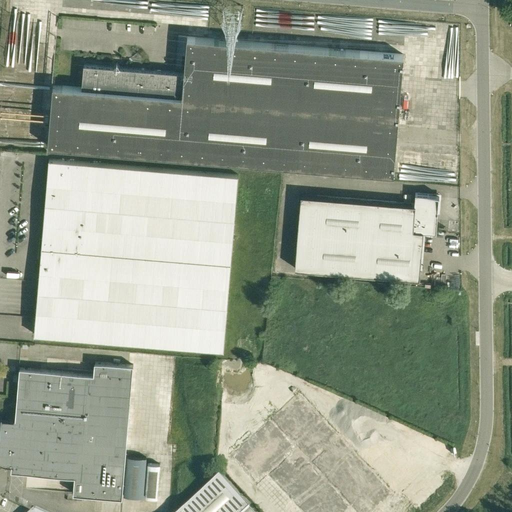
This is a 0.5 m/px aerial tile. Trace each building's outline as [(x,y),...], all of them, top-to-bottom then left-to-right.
[(403,54),(187,36),(184,72),(120,66),(117,63),(113,66),(84,63),(82,87),(53,85),(48,145),(283,165),(394,174),(403,54)] [(49,158),(34,334),(223,350),(238,174),(49,158)] [(423,231),(425,231),(436,232),(438,213),(436,213),(436,209),(438,209),(439,195),(415,193),(414,204),(317,195),(311,269),(419,278),(423,231)] [(0,461),(1,462),(3,463),(5,464),(7,464),(9,465),(11,465),(11,470),(75,475),(73,493),(122,497),(133,365),(95,361),(94,373),(20,367),(15,418),(14,418),(14,419),(2,418),(2,417),(1,417),(0,430),(0,461)] [(395,446),(324,511),(383,511),(423,476),(395,446)] [(146,457),(126,456),(123,495),(144,497),(146,457)] [(145,499),(157,500),(160,465),(148,464),(145,499)] [(248,511),(219,480),(185,511),(248,511)]
